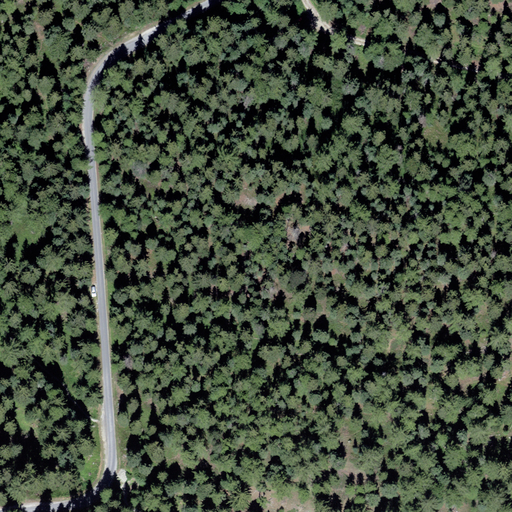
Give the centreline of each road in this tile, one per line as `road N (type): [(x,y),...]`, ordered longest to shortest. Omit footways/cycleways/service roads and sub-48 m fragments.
road 1 (unclassified): [(9,511),(89,498),(109,473),(90,86),(123,48),(218,0)]
road 2 (track): [(308,0),(321,23),(511,80)]
